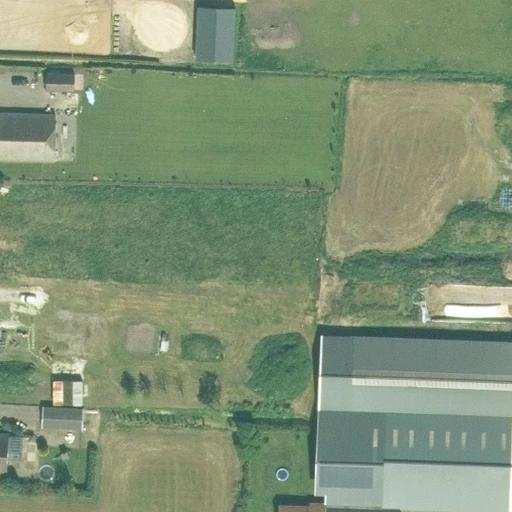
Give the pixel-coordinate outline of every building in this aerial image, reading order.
[(197,5),(194,56),(194,59),(234,61),(237,7),(197,5)] [(73,91),(74,73),(46,73),(45,90),(73,91)] [(0,159),(54,160),(55,114),(0,113),(0,159)] [(282,232),(282,201),(217,201),(217,217),(228,217),(228,232),(282,232)] [(0,223),(13,224),(13,210),(0,209),(0,223)] [(297,225),(310,240),(327,224),(314,209),(297,225)] [(79,289),(15,287),(14,323),(78,325),(79,289)] [(278,506),(278,511),(380,511),(381,505),(509,510),(511,429),(511,343),(321,337),(315,481),(324,491),(324,503),(308,503),(308,506),(278,506)] [(43,406),(41,427),(81,430),(82,408),(43,406)] [(0,471),(6,472),(8,433),(0,432),(0,471)]
